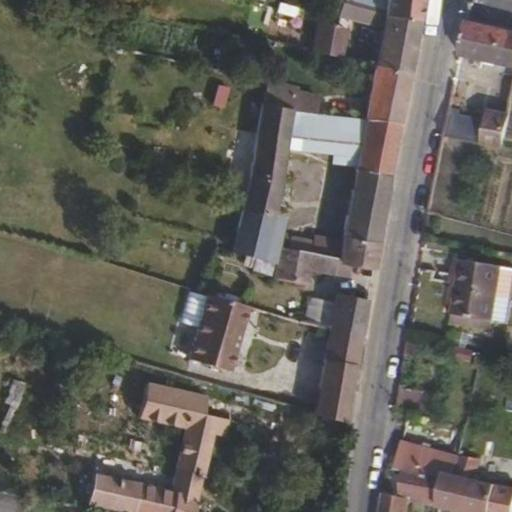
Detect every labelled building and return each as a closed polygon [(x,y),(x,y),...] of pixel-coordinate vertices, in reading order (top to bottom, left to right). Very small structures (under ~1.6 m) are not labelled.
[(421,32),(424,18),(393,11),(356,0),(354,0),(347,0),(344,14),(387,24),(383,46),(417,52),(421,32)] [(426,15),(428,0),(356,0),(393,11),(424,18),(426,15)] [(346,55),(351,26),(322,20),(318,49),(346,55)] [(511,63),(511,29),(470,20),(463,54),(511,63)] [(415,67),(417,52),(383,46),(380,62),(387,62),(415,67)] [(405,121),(415,67),(387,62),(380,62),(370,116),(405,121)] [(226,104),(232,85),(222,82),(217,102),(226,104)] [(322,109),(325,92),(297,88),(295,104),(297,105),(322,109)] [(291,143),(297,105),(295,104),(256,98),(251,126),(253,127),(261,128),(257,152),(254,169),(246,208),(278,214),(286,172),(291,143)] [(362,164),(370,116),(322,109),(297,105),(291,143),(337,151),(336,159),(362,164)] [(506,145),(511,115),(488,110),(486,119),(451,112),(447,132),(506,145)] [(384,239),(405,121),(370,116),(362,164),(349,235),(384,239)] [(257,152),(261,128),(253,127),(246,167),(254,169),(257,152)] [(282,242),(284,233),(286,234),(289,217),(278,214),(246,208),(236,249),(281,259),(284,243),(282,242)] [(315,249),(319,229),(296,225),(294,236),(286,234),(284,233),(282,242),(284,243),(315,249)] [(352,271),(354,258),(379,263),(384,239),(349,235),(346,255),(315,249),(284,243),(281,259),(278,273),(310,279),(313,263),(352,271)] [(497,319),(506,265),(465,258),(456,312),(497,319)] [(511,321),(511,313),(511,266),(506,265),(497,319),(511,321)] [(201,360),(218,294),(208,291),(192,357),(201,360)] [(366,331),(371,297),(341,291),(339,303),(335,324),(366,331)] [(232,368),(249,302),(218,294),(201,360),(232,368)] [(335,324),(339,303),(323,300),(319,320),(335,324)] [(495,330),(497,319),(456,312),(445,311),(444,321),(495,330)] [(355,392),(366,331),(335,324),(324,387),(355,392)] [(103,374),(108,354),(75,345),(69,365),(103,374)] [(204,411),(207,394),(148,381),(141,410),(177,419),(211,429),(201,481),(200,497),(215,432),(229,435),(233,417),(204,411)] [(350,420),(355,392),(324,387),(319,413),(350,420)] [(197,511),(200,497),(201,481),(211,429),(177,419),(141,410),(140,417),(187,426),(174,489),(98,473),(91,502),(114,506),(144,511),(197,511)] [(441,506),(447,470),(444,470),(448,450),(404,441),(399,468),(404,469),(400,496),(385,494),(382,511),(409,511),(411,501),(441,506)] [(475,511),(511,511),(511,483),(479,476),(483,459),(463,456),(459,472),(447,470),(441,506),(475,511)] [(0,511),(23,511),(27,497),(0,490),(0,511)]
